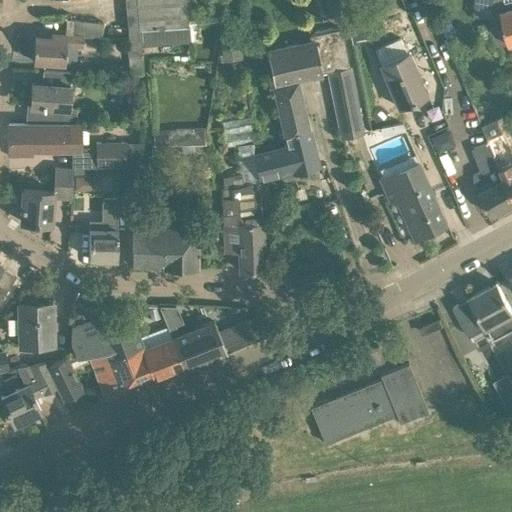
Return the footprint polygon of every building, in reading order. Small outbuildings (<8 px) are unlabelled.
[(124,0),(128,40),(142,40),(142,30),(188,25),(225,20),(225,14),(227,0),(124,0)] [(305,0),(310,20),(338,14),(334,0),(305,0)] [(473,0),(472,16),(492,19),(493,14),(494,0),(473,0)] [(493,14),(492,19),(490,32),(499,47),(511,43),(511,7),(500,10),(501,12),(493,14)] [(366,25),(360,9),(347,15),(352,44),(373,40),(366,25)] [(100,38),(101,22),(60,18),(60,19),(72,20),(71,35),(51,33),(50,37),(34,36),(32,61),(64,63),(76,65),(77,47),(83,47),(83,37),(100,38)] [(142,30),(142,40),(142,47),(190,42),(188,25),(142,30)] [(308,36),(309,42),(314,41),(321,73),(329,71),(330,73),(329,73),(342,137),(361,133),(348,67),(349,67),(341,29),(308,36)] [(142,76),(142,47),(142,40),(128,40),(126,40),(126,56),(128,56),(129,75),(142,76)] [(314,41),(309,42),(265,52),(281,136),(309,129),(297,80),(329,73),(330,73),(329,71),(321,73),(314,41)] [(220,44),(222,58),(242,56),(240,42),(220,44)] [(398,107),(426,95),(406,54),(379,67),(398,107)] [(68,107),(70,72),(43,70),(42,83),(31,82),(30,105),(31,106),(30,121),(26,121),(59,122),(59,120),(75,121),(76,108),(68,107)] [(17,71),(16,80),(35,80),(35,71),(17,71)] [(134,92),(142,84),(134,75),(126,83),(134,92)] [(223,140),(251,139),(250,118),(222,119),(223,140)] [(487,142),(498,168),(497,169),(511,196),(511,147),(495,118),(479,124),(487,142)] [(81,124),(9,123),(8,152),(29,153),(29,149),(71,148),(71,168),(73,168),(95,168),(95,167),(142,166),(141,142),(96,143),(89,147),(81,147),(81,124)] [(382,135),(406,131),(402,123),(381,127),(382,135)] [(153,145),(204,144),(204,127),(175,128),(175,129),(153,130),(153,145)] [(256,181),(262,210),(271,209),(267,176),(280,173),(281,176),(318,166),(309,129),(281,136),(282,145),(252,153),(258,181),(256,181)] [(498,168),(487,142),(471,149),(480,169),(473,173),(474,183),(477,189),(473,191),(481,205),(485,203),(492,215),(511,204),(511,196),(497,169),(498,168)] [(399,196),(418,236),(446,224),(418,161),(379,178),(389,200),(399,196)] [(21,221),(50,223),(52,198),(71,200),(73,168),(71,168),(54,167),(52,190),(23,188),(21,221)] [(261,210),(262,210),(256,181),(244,184),(241,173),(223,178),(223,188),(222,188),(223,231),(237,231),(239,270),(263,269),(261,215),(261,210)] [(98,188),(98,176),(75,175),(75,187),(98,188)] [(89,258),(117,259),(116,197),(103,197),(103,223),(101,222),(101,228),(89,227),(89,258)] [(132,213),(131,258),(131,265),(162,266),(162,267),(198,268),(198,228),(163,227),(163,222),(150,222),(150,205),(132,205),(132,212),(132,213)] [(298,208),(286,210),(287,217),(299,216),(298,208)] [(0,301),(15,277),(1,268),(2,267),(0,265),(0,301)] [(511,311),(497,283),(453,307),(469,336),(487,327),(494,340),(511,329),(511,311)] [(20,347),(54,346),(52,303),(18,305),(20,347)] [(156,307),(147,310),(150,321),(159,318),(156,307)] [(172,339),(183,368),(259,339),(251,319),(218,331),(214,321),(172,339)] [(422,326),(425,334),(443,326),(440,319),(422,326)] [(71,327),(70,342),(75,355),(105,349),(108,359),(141,344),(134,325),(101,338),(99,331),(85,336),(80,324),(71,327)] [(155,380),(183,368),(172,339),(160,343),(143,348),(155,380)] [(143,348),(141,344),(108,359),(105,349),(75,355),(76,356),(86,354),(88,361),(90,360),(105,399),(155,380),(143,348)] [(383,361),(378,345),(368,348),(374,364),(383,361)] [(348,375),(372,366),(367,353),(343,362),(348,375)] [(81,391),(65,358),(48,366),(64,399),(81,391)] [(44,362),(29,365),(16,368),(25,385),(0,396),(0,397),(13,424),(41,411),(34,396),(43,392),(43,393),(56,387),(44,362)] [(381,378),(338,396),(310,407),(325,443),(396,414),(399,422),(428,411),(408,363),(380,374),(381,378)] [(493,381),(506,406),(511,402),(511,383),(506,374),(493,381)]
